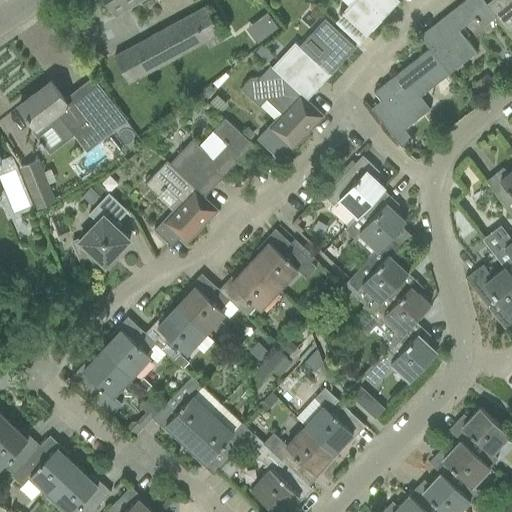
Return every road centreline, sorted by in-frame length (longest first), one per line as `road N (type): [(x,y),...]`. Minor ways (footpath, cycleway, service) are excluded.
road 1 (residential): [(212,511),(148,456),(112,449),(30,374),(159,267),(201,252),(234,219),(270,200),(352,111)]
road 2 (residential): [(468,364),(331,511)]
road 3 (residential): [(430,180),(428,213),(468,364)]
road 4 (residential): [(352,111),(353,78),(434,0)]
